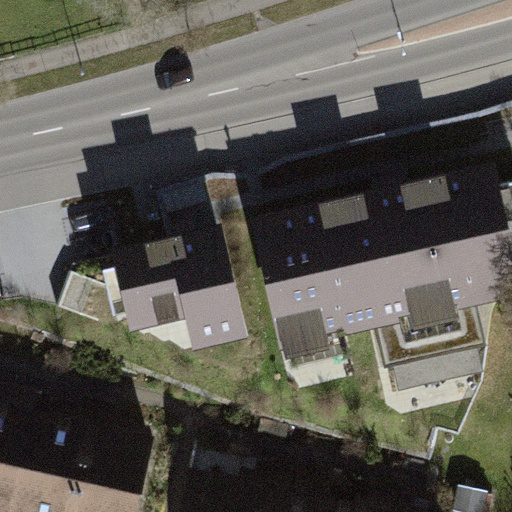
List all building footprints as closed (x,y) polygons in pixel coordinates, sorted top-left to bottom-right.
[(511,294),(511,216),(499,163),(253,220),(284,348),(511,294)] [(226,226),(115,252),(134,333),(187,320),(195,354),(253,340),(226,226)] [(0,511),(13,511),(33,415),(0,408),(0,511)] [(76,511),(93,427),(33,415),(13,511),(76,511)] [(138,511),(154,440),(93,427),(76,511),(138,511)] [(263,511),(268,489),(207,476),(199,511),(263,511)] [(327,511),(330,501),(268,489),(263,511),(327,511)] [(381,511),(330,501),(327,511),(381,511)]
